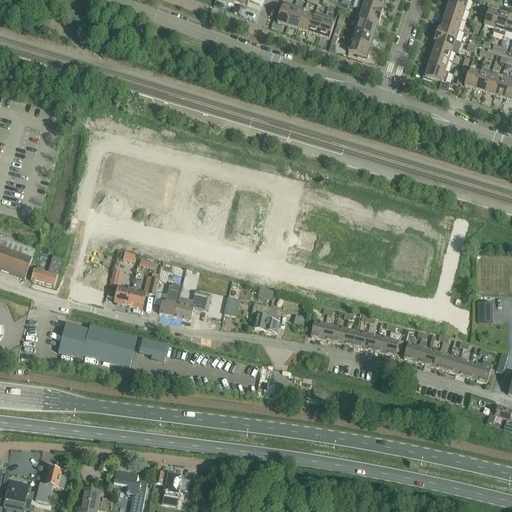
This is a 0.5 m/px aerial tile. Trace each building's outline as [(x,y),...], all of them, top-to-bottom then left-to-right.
[(250,0),(225,0),(224,2),(247,10),(250,0)] [(465,12),(469,2),(463,0),(449,0),(448,2),(450,3),(449,7),(465,12)] [(362,1),(358,11),(362,13),(381,19),(383,12),(381,12),(382,8),(365,2),(362,1)] [(295,7),(284,4),(277,25),(288,28),(295,7)] [(303,16),(305,11),(295,7),(288,28),(298,32),(303,16)] [(465,12),(449,7),(447,11),(446,10),(444,17),(462,22),(465,12)] [(500,15),(489,12),(484,28),(494,31),(500,15)] [(381,19),(362,13),(359,23),(375,28),(377,25),(379,25),(381,19)] [(503,38),(505,35),(510,19),(500,15),(494,31),(493,35),(503,38)] [(313,19),(303,16),(298,32),(308,35),(313,19)] [(462,22),(444,17),(442,23),(443,23),(442,27),(459,33),(462,22)] [(324,22),(313,19),(308,35),(319,38),(324,22)] [(319,38),(329,42),(334,26),(324,22),(319,38)] [(375,28),(359,23),(355,33),(374,39),(376,33),(374,32),(375,28)] [(459,33),(442,27),(441,31),(439,30),(436,37),(455,43),(459,33)] [(355,33),(352,32),(348,42),(352,43),(369,49),(370,45),(372,46),(374,39),(355,33)] [(455,43),(436,37),(434,43),(437,44),(435,48),(452,54),(455,43)] [(369,49),(352,43),(348,54),(358,57),(357,59),(366,62),(369,53),(368,53),(369,49)] [(452,54),(435,48),(434,52),(432,52),(430,58),(449,64),(452,54)] [(449,64),(430,58),(428,64),(430,65),(429,68),(445,74),(449,64)] [(426,72),(423,81),(432,83),(432,81),(441,84),(439,92),(448,95),(450,86),(446,85),(449,75),(445,74),(429,68),(427,72),(426,72)] [(480,75),(475,91),(485,95),(490,79),(492,74),(482,71),(480,75)] [(480,75),(469,72),(464,88),(475,91),(480,75)] [(490,79),(485,95),(495,98),(501,82),(502,77),(492,74),(490,79)] [(511,80),(502,77),(501,82),(495,98),(506,101),(511,81),(511,80)] [(18,247),(0,240),(0,271),(8,275),(18,247)] [(35,253),(18,247),(8,275),(25,281),(34,258),(38,259),(39,255),(35,253)] [(32,284),(54,290),(58,278),(63,262),(53,259),(48,275),(44,274),(44,271),(37,269),(37,272),(36,272),(32,284)] [(141,261),(139,268),(154,272),(155,264),(141,261)] [(110,287),(117,289),(121,274),(115,272),(110,287)] [(148,280),(145,290),(149,291),(148,296),(156,298),(159,282),(152,280),(152,281),(148,280)] [(182,289),(171,286),(171,289),(169,289),(169,291),(167,298),(163,297),(162,303),(163,303),(160,316),(175,320),(182,289)] [(178,306),(175,320),(191,324),(194,310),(208,313),(212,297),(196,294),(197,289),(194,288),(186,286),(186,289),(183,288),(183,289),(179,306),(178,306)] [(132,292),(119,289),(115,305),(129,309),(132,292)] [(129,309),(142,312),(146,295),(132,292),(129,309)] [(239,302),(225,299),(223,306),(225,306),(223,315),(235,318),(239,302)] [(492,305),(477,306),(477,325),(492,325),(492,305)] [(271,310),(255,306),(253,316),(258,318),(255,331),(265,334),(271,310)] [(265,334),(277,336),(279,325),(278,325),(279,319),(275,318),(277,312),(271,311),(271,310),(265,334)] [(307,329),(308,319),(298,318),(297,328),(307,329)] [(325,327),(314,325),(311,340),(322,342),(325,327)] [(130,370),(137,341),(91,329),(90,333),(67,327),(59,356),(83,362),(84,358),(130,370)] [(336,330),(325,327),(322,342),(332,344),(336,330)] [(346,332),(336,330),(332,344),(343,347),(346,332)] [(357,334),(346,332),(343,347),(354,349),(357,334)] [(367,337),(357,334),(354,349),(364,351),(367,337)] [(378,339),(367,337),(364,351),(375,354),(378,339)] [(388,341),(378,339),(375,354),(385,356),(388,341)] [(396,358),(399,344),(388,341),(385,356),(396,358)] [(168,348),(143,342),(139,355),(152,358),(151,362),(164,365),(168,348)] [(419,350),(408,346),(404,361),(414,364),(419,350)] [(429,353),(419,350),(414,364),(425,367),(429,353)] [(440,356),(429,353),(425,367),(435,370),(440,356)] [(450,359),(440,356),(435,370),(445,373),(450,359)] [(502,356),(496,374),(503,376),(508,358),(502,356)] [(460,362),(450,359),(445,373),(456,377),(460,362)] [(471,365),(460,362),(456,377),(466,380),(471,365)] [(481,368),(471,365),(466,380),(477,383),(481,368)] [(492,371),(481,368),(477,383),(487,386),(488,384),(492,371)] [(511,417),(511,415),(511,413),(498,409),(497,412),(493,410),(488,424),(493,426),(496,419),(511,423),(511,417)] [(40,486),(36,503),(49,506),(53,489),(64,491),(67,480),(61,478),(62,473),(61,473),(61,472),(55,470),(55,472),(49,470),(46,487),(40,486)] [(142,511),(148,486),(137,484),(138,478),(116,474),(114,486),(129,489),(127,496),(134,497),(131,511),(142,511)] [(166,476),(157,474),(154,486),(163,488),(166,476)] [(190,483),(181,481),(182,479),(169,476),(164,498),(162,506),(177,509),(178,501),(177,501),(179,492),(188,494),(190,483)] [(6,502),(4,509),(17,511),(25,511),(26,511),(29,511),(30,511),(31,506),(34,494),(29,493),(30,488),(10,484),(6,502)] [(96,511),(100,492),(84,489),(79,511),(96,511)] [(102,500),(100,511),(106,511),(108,501),(102,500)]
